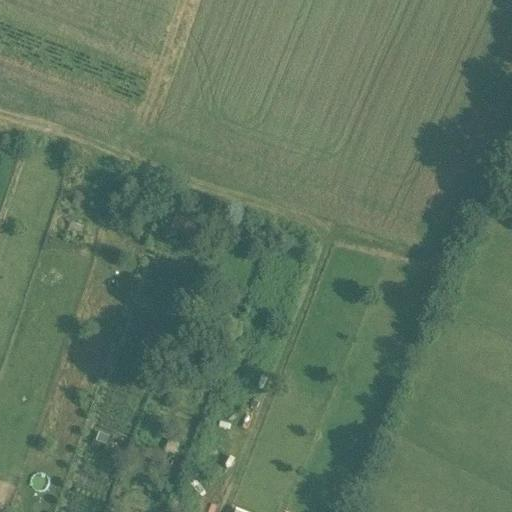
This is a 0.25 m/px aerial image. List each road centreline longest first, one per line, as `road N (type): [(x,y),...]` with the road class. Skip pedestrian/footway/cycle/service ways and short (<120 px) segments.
road 1 (track): [(0,111),(441,257)]
road 2 (track): [(441,257),(511,94)]
